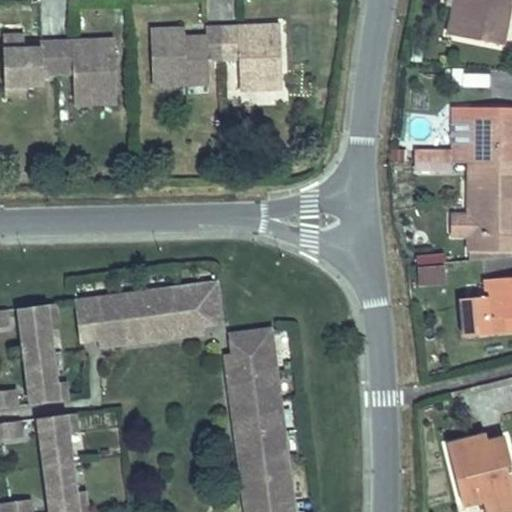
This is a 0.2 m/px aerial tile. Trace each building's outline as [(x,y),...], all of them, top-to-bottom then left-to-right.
[(511,0),(456,0),(450,32),(499,40),(506,0),(511,0)] [(225,57),(224,24),(202,24),(203,30),(184,30),(183,16),(152,17),(154,81),(175,80),(210,79),(209,58),(225,57)] [(238,23),(224,24),(225,57),(239,56),(241,87),(283,86),(280,21),(258,22),(258,28),(239,29),(238,23)] [(58,64),(56,30),(36,31),(36,36),(21,37),(21,24),(0,24),(0,44),(1,77),(22,77),(40,76),(40,65),(58,64)] [(75,29),(56,30),(58,64),(76,64),(77,92),(115,91),(113,28),(91,29),(91,34),(76,35),(75,29)] [(22,77),(1,77),(2,86),(22,85),(22,77)] [(210,79),(175,80),(176,90),(210,89),(210,79)] [(511,103),(463,102),(461,157),(511,159),(511,103)] [(501,246),(504,193),(511,193),(511,159),(461,157),(459,209),(446,208),(446,229),(458,229),(457,245),(501,246)] [(433,266),(409,270),(411,283),(435,279),(433,266)] [(502,291),(473,295),(446,299),(449,336),(504,330),(503,315),(511,313),(511,272),(500,274),(502,291)] [(471,278),(473,295),(502,291),(500,274),(471,278)] [(215,289),(73,306),(78,346),(99,344),(100,351),(142,347),(141,339),(157,337),(159,345),(201,339),(200,332),(220,329),(215,289)] [(57,325),(56,308),(26,311),(28,328),(19,329),(26,392),(35,390),(37,408),(66,405),(64,388),(55,389),(49,326),(57,325)] [(279,467),(285,467),(269,336),(229,341),(232,362),(224,363),(230,405),(237,403),(239,420),(231,422),(237,464),(244,462),(247,486),(240,487),(243,508),(250,507),(250,511),(291,511),(287,482),(281,482),(279,467)] [(0,412),(16,411),(14,393),(0,394),(0,412)] [(87,511),(86,500),(78,502),(70,442),(79,441),(76,421),(39,425),(41,443),(32,444),(40,504),(49,503),(49,511),(87,511)] [(493,424),(469,431),(471,439),(496,433),(493,424)] [(0,444),(20,442),(18,425),(0,426),(0,444)] [(471,439),(469,431),(451,434),(463,495),(486,490),(490,507),(511,502),(511,428),(496,433),(471,439)]
